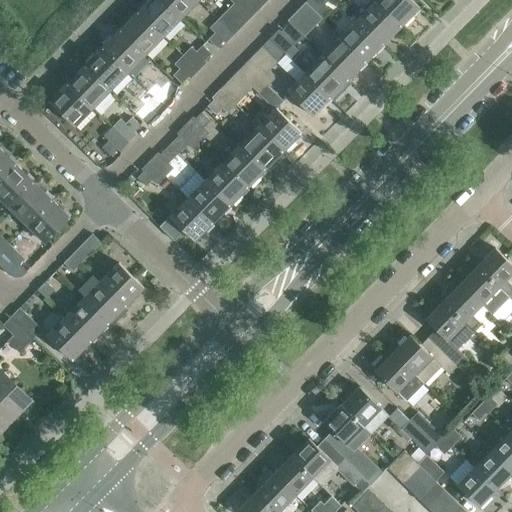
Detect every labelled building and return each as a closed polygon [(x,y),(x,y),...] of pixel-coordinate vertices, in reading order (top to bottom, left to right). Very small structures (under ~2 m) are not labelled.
[(149,0),(138,11),(163,36),(181,18),(162,0),(149,0)] [(199,0),(198,0),(162,0),(181,18),(199,0)] [(258,10),(247,0),(230,0),(234,3),(250,18),(258,10)] [(247,0),(258,10),(265,2),(263,0),(247,0)] [(307,0),(305,2),(321,17),(329,9),(324,4),(320,0),(307,0)] [(418,9),(420,7),(412,0),(376,0),(376,1),(401,26),(417,10),(419,12),(420,11),(418,9)] [(401,26),(376,1),(358,19),(384,44),(399,28),(401,30),(402,29),(400,27),(401,26)] [(312,26),(321,17),(305,2),(297,11),(299,13),(307,21),(312,26)] [(242,27),(250,18),(234,3),(226,11),(242,27)] [(163,36),(138,11),(120,29),(146,54),(163,36)] [(226,11),(218,19),(234,35),(242,27),(226,11)] [(297,11),(288,20),(290,22),(303,35),(312,26),(307,21),(299,13),(297,11)] [(225,43),(234,35),(218,19),(210,28),(215,33),(223,41),(225,43)] [(384,44),(358,19),(341,37),(366,62),(381,46),(383,48),(385,47),(383,45),(384,44)] [(280,32),(289,40),(294,45),(303,35),(290,22),(280,32)] [(146,54),(120,29),(103,47),(128,72),(146,54)] [(278,29),(270,38),(286,53),(294,45),(289,40),(280,32),(278,29)] [(208,39),(217,47),(223,41),(215,33),(208,39)] [(366,62),(341,37),(323,55),(348,80),(364,64),(366,66),(367,64),(365,63),(366,62)] [(277,62),(286,53),(270,38),(262,46),(277,62)] [(211,53),(202,45),(196,52),(205,60),(211,53)] [(269,70),(277,62),(262,46),(253,55),(269,70)] [(85,65),(111,90),(128,72),(103,47),(85,65)] [(198,71),(207,62),(205,60),(196,52),(191,47),(183,55),(198,71)] [(190,79),(198,71),(183,55),(174,64),(179,69),(188,77),(190,79)] [(269,70),(253,55),(245,63),(267,86),(276,77),(269,70)] [(349,82),(347,81),(348,80),(323,55),(305,72),(331,97),(334,100),(345,89),(342,86),(346,82),(348,84),(349,82)] [(259,94),(267,86),(245,63),(236,72),(252,88),(259,94)] [(67,83),(93,108),(111,90),(85,65),(84,66),(82,64),(80,66),(83,68),(79,72),(76,69),(66,80),(68,82),(67,83)] [(179,69),(173,75),(182,84),(188,77),(179,69)] [(244,96),(252,88),(236,72),(228,80),(244,96)] [(332,100),(330,98),(331,97),(305,72),(287,91),(313,116),(329,99),(331,101),(332,100)] [(236,104),(244,96),(228,80),(220,89),(236,104)] [(161,88),(169,96),(176,89),(167,81),(161,88)] [(93,108),(67,83),(49,102),(75,127),(93,108)] [(172,98),(169,96),(161,88),(156,83),(147,91),(163,107),(172,98)] [(259,94),(274,109),(276,108),(283,101),(267,86),(259,94)] [(227,113),(236,104),(220,89),(212,97),(214,99),(222,108),(227,113)] [(155,115),(163,107),(147,91),(139,100),(144,105),(153,113),(155,115)] [(214,99),(207,106),(216,114),(222,108),(214,99)] [(144,105),(138,111),(146,120),(153,113),(144,105)] [(300,134),(301,133),(276,108),(274,109),(258,126),(283,151),(299,135),(301,137),(302,136),(300,134)] [(201,112),(195,119),(203,127),(210,121),(201,112)] [(141,125),(132,117),(126,124),(134,132),(141,125)] [(208,132),(203,127),(195,119),(193,117),(185,125),(200,140),(208,132)] [(134,132),(126,124),(121,119),(112,127),(128,143),(136,134),(134,132)] [(192,148),(200,140),(185,125),(177,133),(179,135),(187,144),(192,148)] [(282,152),(283,151),(258,126),(240,144),(266,169),(267,168),(269,171),(280,160),(277,158),(280,154),(283,157),(285,154),(282,152)] [(120,151),(128,143),(112,127),(104,136),(109,141),(117,149),(120,151)] [(172,142),(181,150),(187,144),(179,135),(172,142)] [(111,156),(117,149),(109,141),(102,147),(111,156)] [(266,169),(240,144),(223,162),(248,187),(263,171),(265,173),(267,172),(265,170),(266,169)] [(0,147),(0,181),(16,165),(1,149),(3,147),(1,146),(0,147)] [(174,157),(166,148),(160,155),(168,163),(174,157)] [(157,153),(149,161),(165,176),(173,168),(168,163),(160,155),(157,153)] [(149,161),(141,169),(143,171),(152,180),(157,184),(165,176),(149,161)] [(248,187),(223,162),(205,180),(230,205),(246,189),(248,191),(249,190),(247,188),(248,187)] [(0,181),(0,198),(9,208),(34,182),(19,167),(21,165),(19,164),(17,166),(16,165),(0,181)] [(143,171),(137,178),(146,186),(152,180),(143,171)] [(230,205),(205,180),(187,198),(213,223),(228,207),(230,209),(231,208),(229,206),(230,205)] [(35,183),(34,182),(9,208),(27,225),(52,200),(37,184),(38,182),(37,181),(35,183)] [(211,225),(213,227),(214,226),(212,224),(213,223),(187,198),(169,216),(195,241),(211,225)] [(53,201),(52,200),(27,225),(45,243),(70,218),(55,202),(56,200),(55,199),(53,201)] [(81,264),(102,242),(93,233),(72,255),(81,264)] [(1,235),(0,236),(0,253),(10,243),(1,235)] [(0,264),(3,268),(5,265),(13,257),(18,252),(10,243),(0,253),(0,264)] [(511,299),(511,285),(506,280),(511,274),(511,264),(495,248),(478,266),(509,297),(511,299)] [(74,271),(81,264),(72,255),(65,262),(74,271)] [(11,272),(20,263),(13,257),(5,265),(11,272)] [(128,304),(144,288),(119,263),(100,281),(126,306),(127,305),(129,307),(130,305),(128,304)] [(457,281),(482,305),(491,314),(509,297),(478,266),(471,272),(468,270),(457,281)] [(47,298),(55,289),(46,280),(38,289),(47,298)] [(125,307),(126,306),(100,281),(83,299),(108,324),(109,323),(111,325),(113,324),(111,322),(115,318),(117,320),(128,310),(125,307)] [(447,292),(450,294),(443,301),(474,332),(481,325),(472,315),(482,305),(457,281),(447,292)] [(93,339),(108,324),(83,299),(65,317),(91,342),(92,341),(94,343),(95,341),(93,339)] [(443,301),(437,308),(434,305),(423,316),(426,319),(425,319),(436,329),(428,337),(457,366),(465,357),(457,349),(474,332),(443,301)] [(33,338),(42,329),(20,307),(11,316),(33,338)] [(25,347),(33,338),(11,316),(3,325),(13,335),(25,347)] [(77,359),(76,357),(91,342),(65,317),(47,335),(73,360),(74,359),(76,360),(77,359)] [(423,384),(440,366),(449,374),(457,366),(428,337),(420,345),(410,335),(409,336),(406,333),(396,344),(399,346),(392,353),(414,374),(423,384)] [(13,335),(7,341),(19,353),(25,347),(13,335)] [(509,366),(511,363),(511,351),(509,349),(500,357),(509,366)] [(423,384),(414,374),(392,353),(386,360),(383,357),(373,368),(375,370),(375,371),(406,402),(423,384)] [(0,371),(0,431),(31,400),(1,371),(0,371)] [(363,426),(381,408),(359,387),(342,405),(363,426)] [(489,413),(497,405),(489,396),(480,405),(489,413)] [(363,426),(342,405),(324,423),(333,431),(325,439),(345,458),(371,484),(379,476),(354,451),(371,433),(363,426)] [(480,422),(489,413),(480,405),(471,413),(480,422)] [(427,438),(427,437),(435,429),(417,412),(409,420),(427,438)] [(427,438),(409,420),(401,429),(427,454),(435,446),(436,445),(427,437),(427,438)] [(435,429),(427,437),(436,445),(444,437),(435,429)] [(452,446),(461,437),(452,429),(444,437),(452,446)] [(491,450),(511,470),(511,436),(509,433),(491,450)] [(444,455),(452,446),(444,437),(436,445),(435,446),(444,455)] [(345,458),(325,439),(317,447),(309,438),(291,456),(313,477),(321,486),(338,469),(362,493),(367,488),(371,484),(363,476),(345,458)] [(511,472),(511,470),(491,450),(474,468),(496,489),(511,472)] [(395,476),(412,459),(403,451),(387,468),(395,476)] [(435,481),(444,472),(426,455),(417,464),(420,467),(428,475),(435,481)] [(295,495),(313,477),(291,456),(274,474),(295,495)] [(420,467),(417,464),(412,459),(395,476),(403,484),(420,467)] [(420,467),(403,484),(411,492),(428,475),(420,467)] [(479,507),(496,489),(474,468),(457,485),(479,507)] [(274,474),(256,492),(276,511),(278,511),(295,495),(274,474)] [(435,481),(428,475),(411,492),(418,499),(435,482),(435,481)] [(428,508),(444,491),(435,482),(418,499),(428,508)] [(367,488),(362,493),(350,505),(357,511),(360,511),(376,496),(367,488)] [(439,511),(452,498),(444,491),(428,508),(431,511),(439,511)] [(276,511),(256,492),(239,510),(241,511),(276,511)] [(377,511),(385,505),(376,496),(360,511),(377,511)] [(332,497),(323,506),(320,502),(311,511),(312,511),(335,511),(341,506),(332,497)] [(454,511),(460,506),(452,498),(439,511),(454,511)]
